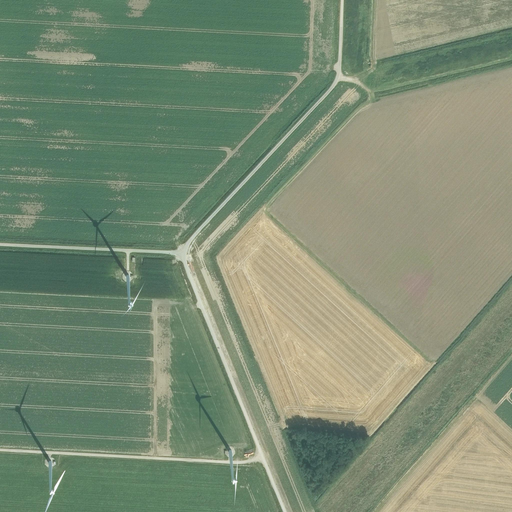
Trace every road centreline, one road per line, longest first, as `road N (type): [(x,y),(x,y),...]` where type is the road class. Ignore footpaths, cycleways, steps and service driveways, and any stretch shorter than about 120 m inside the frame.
road 1 (unclassified): [(180,252),(333,86),(342,0)]
road 2 (unclassified): [(284,511),(180,252)]
road 3 (track): [(337,78),(374,92),(511,60)]
road 4 (unclassified): [(180,252),(0,244)]
